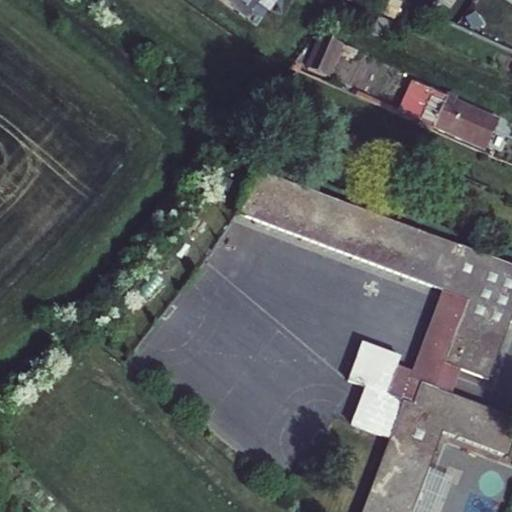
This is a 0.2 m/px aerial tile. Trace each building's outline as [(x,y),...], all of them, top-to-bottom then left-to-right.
[(208,0),(209,1),(248,28),(259,12),(258,7),(262,0),(208,0)] [(387,102),(398,68),(314,40),(302,74),(387,102)] [(410,92),(396,125),(429,140),(430,137),(481,162),(495,131),(410,92)] [(511,317),(511,264),(249,171),(233,215),(442,289),(467,298),(444,363),(460,369),(490,380),(511,317)] [(467,298),(442,289),(412,372),(397,366),(387,394),(410,403),(418,381),(451,394),(460,369),(444,363),(467,298)] [(401,356),(363,342),(349,380),(364,386),(348,428),(389,443),(364,511),(415,511),(444,434),(507,457),(511,443),(511,418),(451,394),(418,381),(410,403),(387,394),(397,366),(401,356)]
